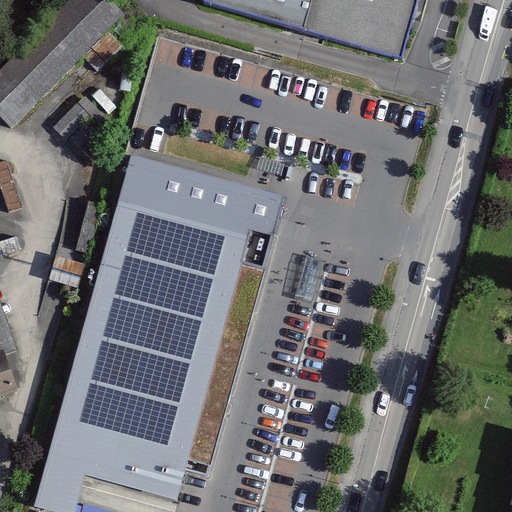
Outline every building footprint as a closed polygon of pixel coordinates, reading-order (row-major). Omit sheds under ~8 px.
[(104,0),(71,0),(0,71),(0,118),(10,128),(122,17),(104,0)] [(202,0),(205,3),(400,57),(415,0),(202,0)] [(77,104),(54,128),(67,140),(90,116),(77,104)] [(89,125),(74,143),(83,151),(98,132),(89,125)] [(102,136),(87,154),(96,162),(112,144),(102,136)] [(38,507),(57,511),(74,511),(85,474),(176,498),(184,470),(206,476),(281,200),(132,160),(93,293),(34,505),(38,507)] [(0,253),(21,249),(19,237),(0,240),(0,253)] [(1,353),(0,353),(0,395),(14,391),(1,353)]
